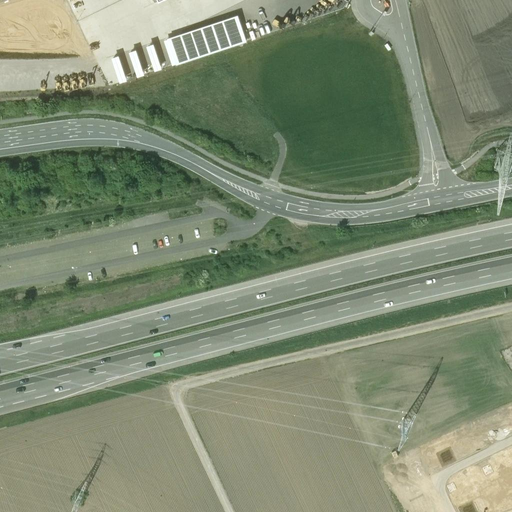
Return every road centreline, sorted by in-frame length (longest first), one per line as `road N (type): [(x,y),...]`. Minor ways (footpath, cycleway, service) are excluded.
road 1 (motorway): [(511,236),(0,362)]
road 2 (motorway): [(0,395),(511,272)]
road 3 (unclassified): [(0,145),(80,133),(136,138),(273,202),(324,213),(437,200)]
road 4 (track): [(511,306),(172,382)]
road 5 (residential): [(437,200),(401,29)]
road 6 (track): [(230,511),(172,382)]
